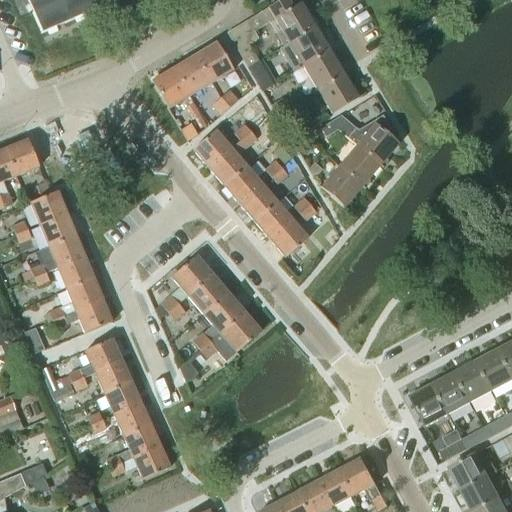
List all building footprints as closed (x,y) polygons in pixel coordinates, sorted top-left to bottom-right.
[(25,0),(40,34),(118,0),(25,0)] [(252,33),(273,20),(281,33),(276,36),(283,47),(317,27),(312,20),(310,22),(299,4),(291,9),(285,0),(282,0),(225,34),(241,59),(251,53),(247,45),(257,39),(252,33)] [(324,45),(314,29),(317,27),(283,47),(283,48),(279,50),(293,73),(302,68),(331,50),(326,44),(324,45)] [(215,45),(193,58),(209,85),(231,72),(215,45)] [(340,67),(338,69),(328,53),(332,51),(331,50),(302,68),(316,92),(343,77),(346,74),(340,67)] [(251,53),(241,59),(246,69),(257,63),(251,53)] [(193,58),(172,70),(188,97),(209,85),(193,58)] [(166,110),(188,97),(172,70),(150,83),(166,110)] [(349,86),(343,77),(316,92),(331,116),(360,98),(360,97),(355,91),(352,92),(349,86)] [(228,92),(220,99),(228,109),(236,102),(228,92)] [(212,106),(220,116),(228,109),(220,99),(212,106)] [(270,107),(275,116),(286,109),(281,100),(270,107)] [(185,108),(198,130),(205,126),(192,104),(185,108)] [(292,118),(286,109),(275,116),(280,125),(292,118)] [(356,131),(340,116),(329,123),(334,132),(335,132),(347,142),(356,131)] [(396,145),(384,135),(389,130),(380,117),(356,131),(347,142),(354,148),(367,158),(377,167),(396,145)] [(324,138),(334,132),(329,123),(319,129),(324,138)] [(185,143),(195,136),(189,125),(178,131),(185,143)] [(239,142),(249,134),(243,127),(234,135),(239,142)] [(191,151),(207,169),(229,150),(213,132),(191,151)] [(236,158),(246,150),(256,142),(249,134),(239,142),(229,151),(229,150),(207,169),(222,187),(244,168),(236,158)] [(302,139),(291,146),(297,155),(311,147),(302,139)] [(26,141),(4,150),(15,178),(38,169),(26,141)] [(367,158),(354,148),(336,169),(359,189),(377,167),(367,158)] [(15,178),(4,150),(0,151),(0,196),(6,194),(2,183),(15,178)] [(270,179),(280,171),(274,164),(264,172),(270,179)] [(222,187),(238,205),(259,186),(244,168),(222,187)] [(359,189),(336,169),(318,189),(342,209),(359,189)] [(286,178),(280,171),(270,179),(276,186),(286,178)] [(43,185),(35,189),(39,200),(48,196),(43,185)] [(238,205),(253,223),(275,204),(259,186),(238,205)] [(39,200),(28,205),(37,227),(65,215),(55,193),(48,196),(39,200)] [(11,206),(6,194),(0,196),(0,203),(2,210),(11,206)] [(291,208),(298,215),(308,207),(302,199),(291,208)] [(253,223),(268,241),(290,222),(275,204),(253,223)] [(304,222),(314,213),(308,207),(298,215),(304,222)] [(65,215),(37,227),(46,248),(74,237),(65,215)] [(306,240),(290,222),(268,241),(284,259),(306,240)] [(12,228),(15,236),(27,231),(24,224),(12,228)] [(29,239),(27,231),(15,236),(18,243),(29,239)] [(42,267),(31,272),(34,279),(45,274),(55,270),(83,259),(74,237),(46,248),(52,263),(42,267)] [(159,306),(154,311),(159,321),(166,315),(176,306),(185,298),(210,277),(193,258),(169,279),(178,290),(169,298),(159,306)] [(83,259),(55,270),(64,292),(92,280),(83,259)] [(45,274),(34,279),(37,286),(48,282),(45,274)] [(210,277),(185,298),(202,317),(226,296),(210,277)] [(70,304),(59,309),(62,318),(73,313),(85,308),(101,302),(92,280),(64,292),(70,304)] [(210,327),(191,344),(198,351),(241,314),(226,296),(202,317),(210,327)] [(73,313),(62,318),(66,326),(77,321),(83,335),(110,324),(101,302),(85,308),(73,313)] [(176,306),(166,315),(173,323),(183,315),(176,306)] [(59,309),(47,314),(50,323),(62,318),(59,309)] [(241,314),(198,351),(205,360),(214,353),(224,364),(234,355),(258,334),(241,314)] [(62,318),(50,323),(54,331),(66,326),(62,318)] [(32,356),(43,351),(44,351),(35,329),(23,334),(32,356)] [(0,335),(0,363),(3,365),(13,341),(0,335)] [(92,375),(120,362),(110,341),(83,353),(89,367),(66,377),(70,385),(81,379),(82,382),(93,377),(92,375)] [(511,381),(511,343),(495,352),(511,382),(511,381)] [(511,382),(495,352),(473,364),(489,394),(511,382)] [(93,377),(102,396),(129,384),(120,362),(92,375),(93,377)] [(184,385),(196,375),(186,363),(178,369),(184,385)] [(489,394),(473,364),(451,376),(467,406),(489,394)] [(429,387),(445,417),(467,406),(451,376),(429,387)] [(85,388),(82,382),(81,379),(70,385),(73,393),(85,388)] [(102,396),(111,417),(139,405),(129,384),(102,396)] [(445,417),(429,387),(408,399),(424,429),(445,417)] [(0,417),(14,412),(9,398),(0,401),(0,417)] [(111,417),(121,439),(148,427),(139,405),(111,417)] [(511,427),(511,413),(502,419),(508,429),(511,427)] [(90,427),(101,422),(98,415),(87,420),(90,427)] [(508,429),(502,419),(480,430),(486,441),(508,429)] [(101,422),(90,427),(93,435),(104,430),(101,422)] [(127,452),(118,456),(105,462),(109,470),(122,464),(131,460),(158,448),(148,427),(121,439),(127,452)] [(458,442),(464,453),(486,441),(480,430),(458,442)] [(511,461),(511,439),(511,437),(501,442),(511,461)] [(464,453),(458,442),(437,453),(443,464),(464,453)] [(168,470),(158,448),(131,460),(140,482),(168,470)] [(491,465),(481,470),(474,456),(448,470),(459,492),(486,478),(486,479),(496,474),(491,465)] [(360,460),(339,471),(353,498),(364,492),(370,504),(372,503),(377,511),(378,511),(386,508),(360,460)] [(122,464),(109,470),(112,478),(125,472),(122,464)] [(339,471),(318,483),(332,509),(333,508),(334,507),(353,498),(339,471)] [(0,501),(2,500),(24,488),(19,476),(0,483),(0,501)] [(473,511),(497,500),(486,479),(486,478),(459,492),(469,511),(473,511)] [(318,483),(298,494),(307,511),(335,511),(333,508),(332,509),(318,483)] [(307,511),(298,494),(277,505),(280,511),(307,511)] [(503,511),(497,500),(473,511),(503,511)]
